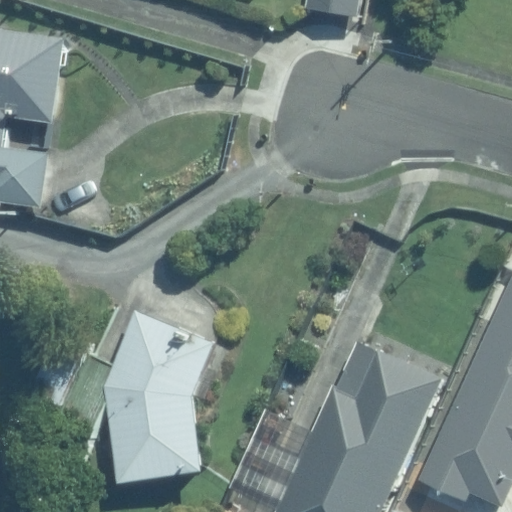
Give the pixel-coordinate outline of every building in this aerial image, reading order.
[(369,0),(319,0),(318,11),(368,16),(369,0)] [(0,207),(54,214),(62,156),(16,150),(20,122),(69,129),(80,44),(0,33),(0,207)] [(511,309),(434,488),(477,507),(482,496),(511,508),(511,309)] [(228,353),(147,317),(114,389),(126,487),(218,476),(209,404),(228,353)] [(33,390),(73,408),(99,350),(60,332),(33,390)] [(387,511),(448,388),(396,363),(374,408),(349,396),(293,511),(387,511)]
